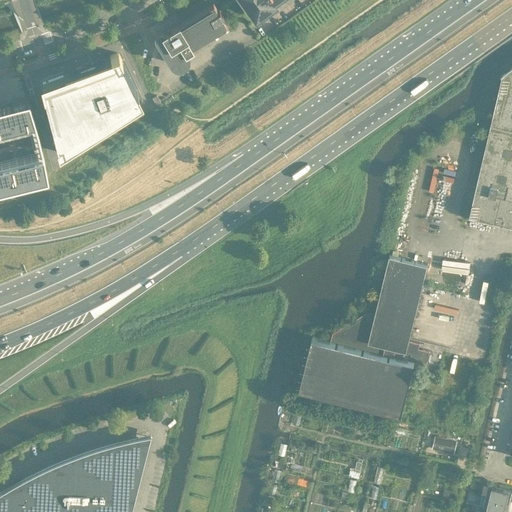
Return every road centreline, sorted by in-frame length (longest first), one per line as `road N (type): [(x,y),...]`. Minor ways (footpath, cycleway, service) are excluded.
road 1 (trunk): [(177,251),(511,17)]
road 2 (trunk): [(296,123),(143,229),(0,299)]
road 3 (trunk): [(296,123),(126,214),(53,236),(0,239)]
road 4 (trunk): [(0,389),(158,277),(177,251)]
road 5 (trunk): [(472,0),(296,123)]
road 6 (trunk): [(0,344),(177,251)]
